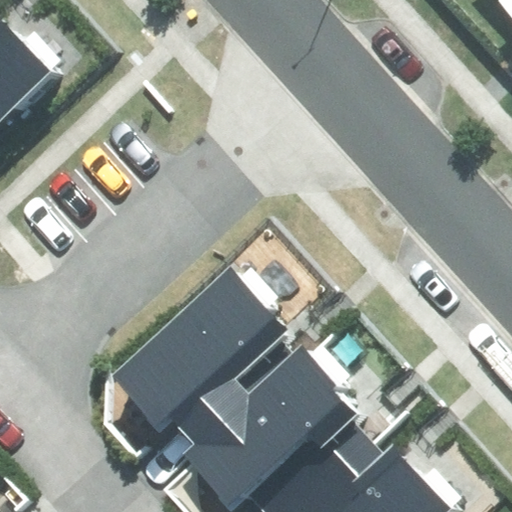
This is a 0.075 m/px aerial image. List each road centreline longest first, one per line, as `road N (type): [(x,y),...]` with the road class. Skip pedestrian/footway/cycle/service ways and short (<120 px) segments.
road 1 (residential): [(0,368),(315,74)]
road 2 (residential): [(315,74),(511,290)]
road 3 (residential): [(117,511),(0,386)]
